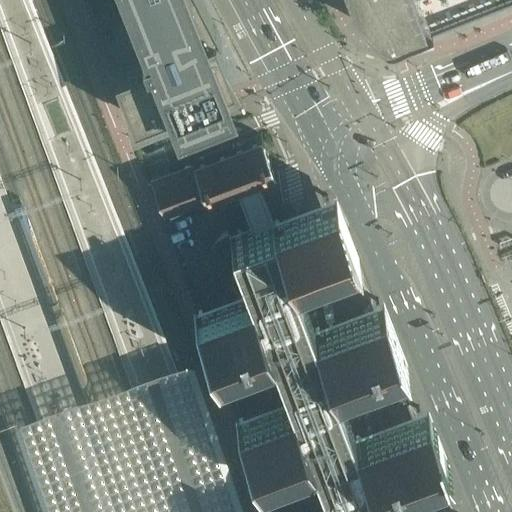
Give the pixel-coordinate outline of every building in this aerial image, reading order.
[(111,0),(85,0),(98,30),(120,21),(111,0)] [(132,0),(154,52),(113,68),(128,106),(131,114),(193,90),(217,67),(219,62),(220,58),(219,53),(216,49),(212,46),(207,45),(206,43),(207,43),(205,36),(202,37),(198,26),(200,25),(199,22),(198,23),(197,21),(207,16),(199,0),(132,0)] [(359,10),(380,33),(383,35),(386,36),(389,36),(393,36),(404,31),(404,30),(416,25),(417,26),(420,25),(419,24),(432,19),(432,20),(435,19),(435,18),(448,13),(448,14),(451,13),(451,12),(463,7),(463,8),(467,6),(466,6),(479,1),(479,2),(482,0),(352,0),(353,1),(355,6),(359,10)] [(113,40),(110,33),(103,35),(106,43),(113,40)] [(141,52),(135,37),(105,49),(111,64),(141,52)] [(274,170),(261,134),(193,160),(192,158),(150,174),(164,213),(207,197),(206,196),(274,170)] [(358,249),(336,190),(334,191),(273,215),(251,223),(229,231),(242,267),(243,267),(249,285),(195,306),(194,304),(193,304),(216,366),(218,365),(217,363),(271,342),(290,393),(237,413),(236,411),(235,412),(258,473),(260,472),(259,470),(312,450),(331,500),(300,511),(473,511),(471,506),(469,507),(470,510),(463,511),(385,511),(376,487),(448,460),(449,462),(450,461),(428,401),(426,402),(426,403),(354,430),(335,380),(404,354),(405,356),(406,355),(383,294),(381,294),(382,297),(313,322),(294,272),(356,249),(358,249)]
